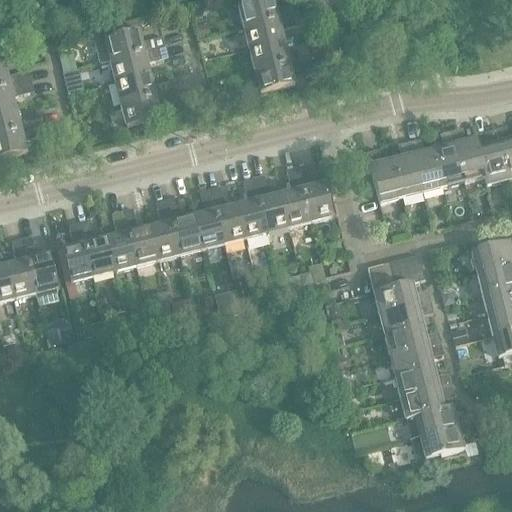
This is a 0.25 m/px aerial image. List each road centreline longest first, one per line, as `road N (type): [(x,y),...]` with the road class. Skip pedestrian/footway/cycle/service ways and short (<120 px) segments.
road 1 (residential): [(511,227),(365,259),(326,124)]
road 2 (residential): [(343,119),(511,90)]
road 3 (residential): [(82,183),(214,151)]
road 4 (residential): [(343,119),(312,2)]
road 5 (residential): [(214,151),(187,34)]
